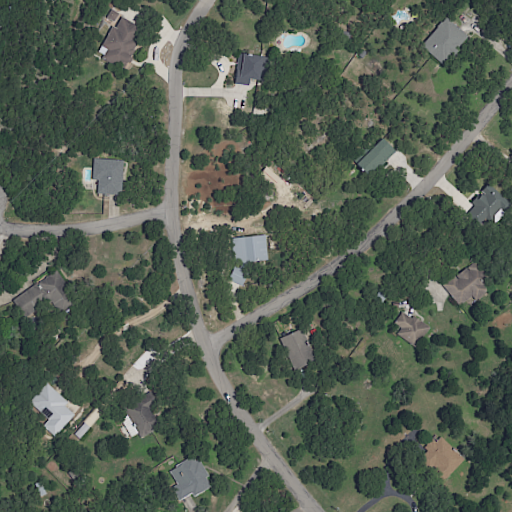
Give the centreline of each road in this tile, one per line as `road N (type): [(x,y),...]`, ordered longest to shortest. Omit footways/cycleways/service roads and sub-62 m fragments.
road 1 (residential): [(311,511),(203,348),(178,258),(171,208),(176,50),(203,0)]
road 2 (residential): [(511,77),(357,248),(203,348)]
road 3 (residential): [(171,208),(44,231),(0,223)]
